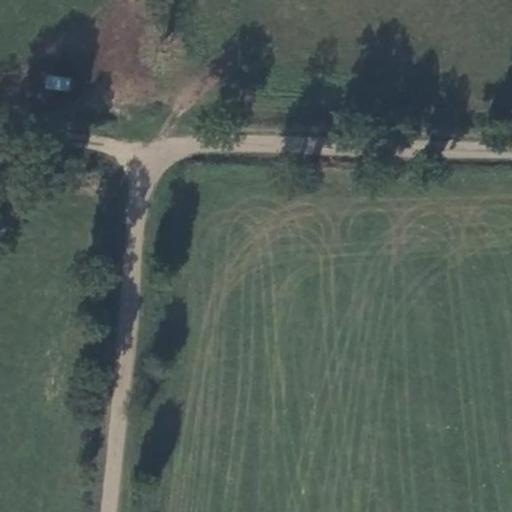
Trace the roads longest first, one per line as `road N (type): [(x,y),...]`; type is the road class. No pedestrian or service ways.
road 1 (track): [(115,511),(151,151)]
road 2 (track): [(151,151),(511,150)]
road 3 (track): [(151,151),(0,146)]
